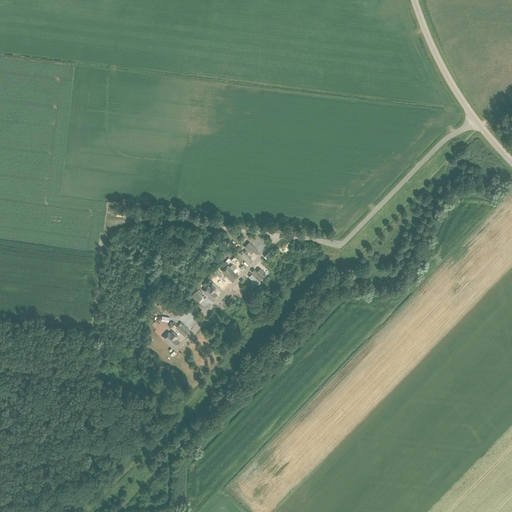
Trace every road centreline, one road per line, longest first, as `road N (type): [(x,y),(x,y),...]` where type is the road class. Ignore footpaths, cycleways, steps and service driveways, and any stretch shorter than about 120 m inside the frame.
road 1 (unclassified): [(343,241),(445,138),(477,123)]
road 2 (tertiary): [(477,123),(437,60),(415,0)]
